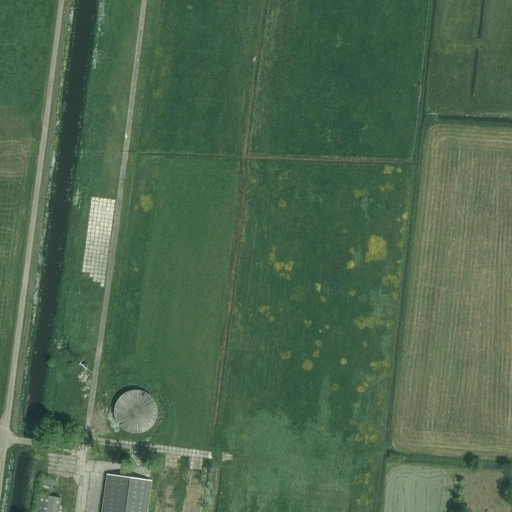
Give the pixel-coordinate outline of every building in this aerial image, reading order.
[(110,275),(117,198),(91,196),(84,272),(110,275)] [(102,302),(97,344),(111,346),(116,304),(102,302)] [(144,511),(149,481),(108,475),(102,511),(144,511)] [(40,492),(53,494),(55,479),(42,477),(40,492)] [(36,511),(60,511),(62,496),(39,493),(36,511)]
